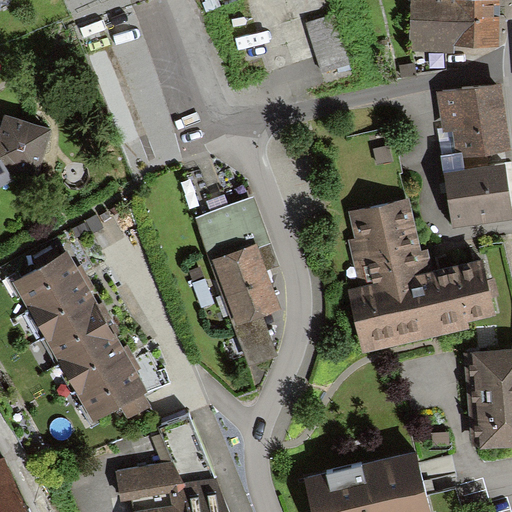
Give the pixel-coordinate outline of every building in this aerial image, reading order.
[(495,0),(408,0),(407,51),(449,53),(449,44),(494,45),(495,0)] [(349,61),(334,15),(306,24),(321,70),(349,61)] [(413,74),(411,63),(396,66),(398,76),(413,74)] [(496,85),(435,91),(439,131),(450,130),(452,153),(503,147),(496,85)] [(0,184),(18,175),(39,179),(51,125),(2,113),(0,114),(0,184)] [(347,189),(397,191),(399,136),(349,134),(347,189)] [(438,172),(447,227),(506,218),(497,163),(438,172)] [(476,259),(424,273),(404,196),(344,211),(363,284),(347,288),(362,347),(435,329),(490,314),(476,259)] [(252,197),(195,219),(249,364),(274,355),(260,317),(282,308),(269,273),(267,268),(277,264),(252,197)] [(15,281),(30,309),(84,278),(68,250),(15,281)] [(30,309),(46,336),(100,306),(84,278),(30,309)] [(46,336),(62,364),(116,333),(100,306),(46,336)] [(62,364),(78,391),(132,361),(116,333),(62,364)] [(468,395),(473,441),(511,437),(511,348),(464,354),(468,395)] [(148,388),(132,361),(78,391),(94,419),(120,404),(142,391),(148,388)] [(150,404),(142,391),(120,404),(128,417),(150,404)] [(310,483),(317,511),(432,511),(428,496),(421,471),(416,454),(310,483)] [(0,511),(28,511),(4,459),(0,460),(0,511)] [(176,463),(122,473),(131,511),(234,511),(221,477),(189,485),(176,463)] [(458,483),(429,492),(435,511),(453,511),(466,508),(458,483)]
